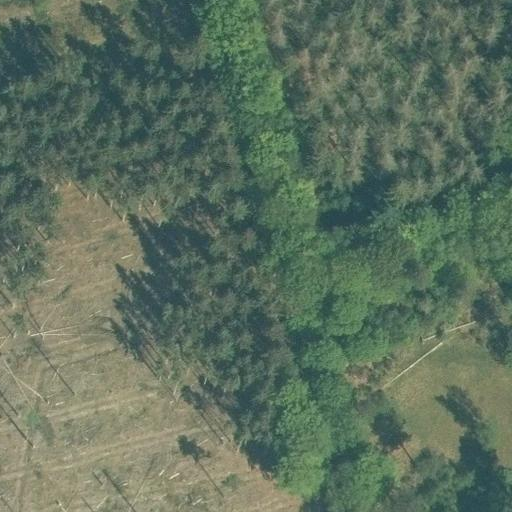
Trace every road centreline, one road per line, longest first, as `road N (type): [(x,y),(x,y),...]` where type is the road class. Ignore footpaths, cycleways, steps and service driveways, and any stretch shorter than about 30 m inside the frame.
road 1 (track): [(204,0),(282,290)]
road 2 (track): [(282,290),(340,511)]
